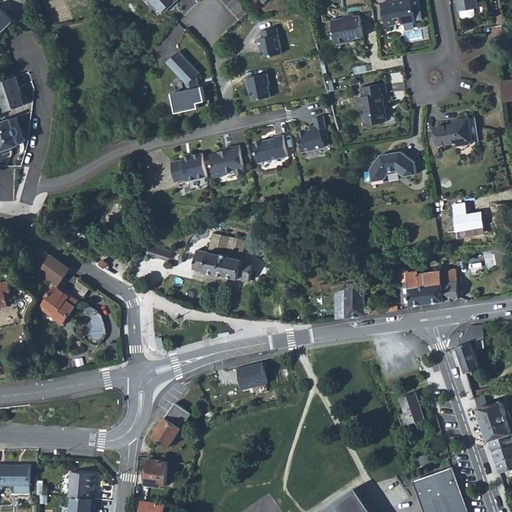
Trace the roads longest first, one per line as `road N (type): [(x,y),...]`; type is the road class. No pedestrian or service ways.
road 1 (tertiary): [(140,378),(246,346),(427,317)]
road 2 (residential): [(140,378),(132,301),(14,220)]
road 3 (residential): [(30,183),(69,181),(124,147),(231,124)]
road 4 (residential): [(427,317),(491,511)]
road 5 (residential): [(30,183),(49,86),(35,47),(24,51)]
road 6 (tertiary): [(0,397),(140,378)]
road 7 (tertiary): [(0,436),(109,440),(125,433)]
